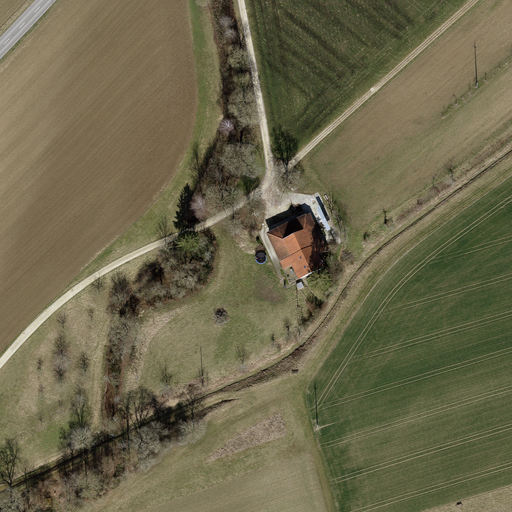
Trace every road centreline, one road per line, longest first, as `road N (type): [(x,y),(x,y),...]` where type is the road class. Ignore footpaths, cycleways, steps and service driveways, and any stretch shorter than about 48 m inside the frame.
road 1 (track): [(0,366),(92,278),(222,217),(476,0)]
road 2 (track): [(240,0),(273,177)]
